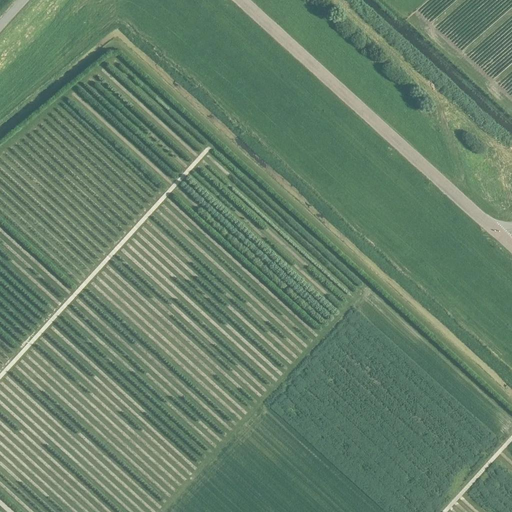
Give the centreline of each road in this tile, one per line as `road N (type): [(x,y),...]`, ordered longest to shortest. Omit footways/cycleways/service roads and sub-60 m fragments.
road 1 (unclassified): [(506,242),(239,0)]
road 2 (track): [(209,148),(0,378)]
